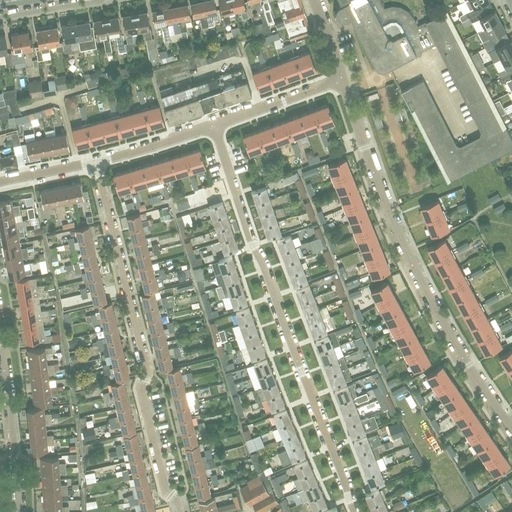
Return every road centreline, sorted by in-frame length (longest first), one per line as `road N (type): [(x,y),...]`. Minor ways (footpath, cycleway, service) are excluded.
road 1 (residential): [(352,511),(212,126)]
road 2 (residential): [(511,431),(408,265),(340,79)]
road 3 (residential): [(94,161),(146,374),(139,390),(162,489),(179,511)]
road 4 (residential): [(16,511),(0,353)]
road 5 (residential): [(212,126),(340,79)]
road 6 (residential): [(94,161),(212,126)]
